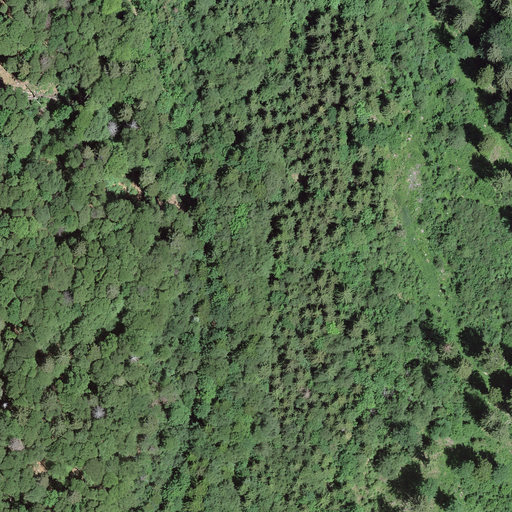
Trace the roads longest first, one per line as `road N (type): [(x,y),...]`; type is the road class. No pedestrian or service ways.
road 1 (track): [(239,511),(224,337),(210,314),(164,95),(129,0)]
road 2 (track): [(156,511),(173,443),(194,401),(210,314)]
road 3 (track): [(511,150),(422,0)]
